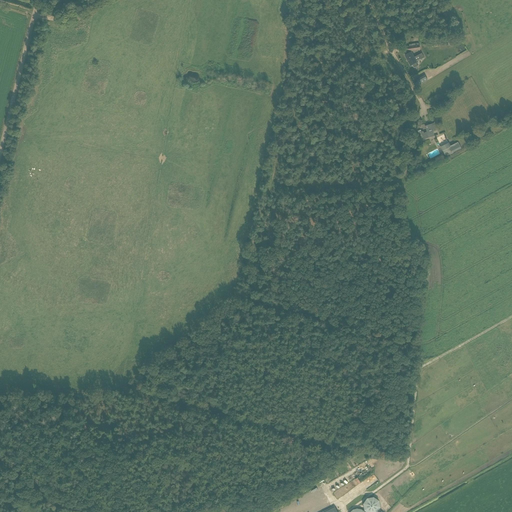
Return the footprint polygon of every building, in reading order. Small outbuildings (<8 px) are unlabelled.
[(411,52),(410,53),(405,55),(411,65),(412,65),(413,67),(415,68),(418,66),(419,64),(417,62),(424,58),(422,53),(414,57),(411,52)] [(428,80),(425,75),(417,80),(420,85),(428,80)] [(426,131),(427,132),(424,133),(423,131),(419,133),(422,140),(434,136),(433,132),(436,131),(434,123),(425,126),(426,131)] [(446,156),(461,148),(458,142),(451,146),(449,143),(440,147),(442,151),(443,151),(446,156)] [(381,511),(379,497),(365,499),(366,511),(381,511)]
